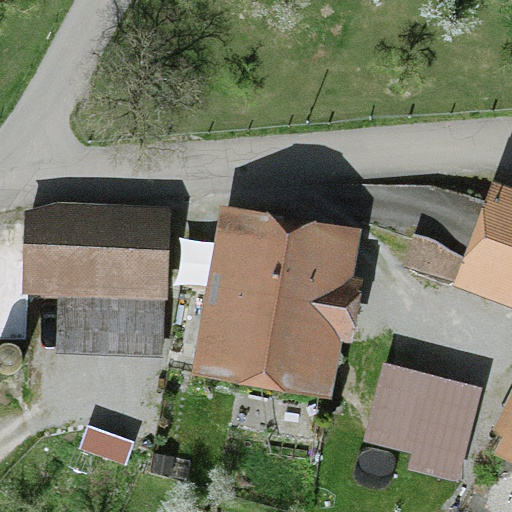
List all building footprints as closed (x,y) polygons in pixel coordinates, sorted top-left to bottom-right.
[(511,201),(501,198),(476,263),(432,238),(415,235),(408,263),(511,292),(511,201)] [(338,283),(347,236),(247,219),(233,295),(220,292),(209,359),(322,379),(330,333),(341,335),(350,285),(338,283)] [(166,291),(168,230),(27,225),(25,286),(66,288),(64,347),(157,351),(159,290),(166,291)] [(7,260),(2,260),(0,261),(0,291),(2,292),(7,293),(12,292),(15,289),(19,286),(21,282),(22,278),(22,274),(21,270),(18,266),(15,263),(11,261),(7,260)] [(3,301),(0,300),(0,334),(5,334),(11,333),(15,330),(17,327),(19,323),(20,318),(20,314),(18,310),(15,306),(12,303),(8,301),(3,301)] [(8,344),(4,344),(0,346),(0,370),(2,372),(7,373),(12,373),(16,371),(19,369),(21,366),(23,362),(23,358),(22,354),(21,351),(19,348),(15,346),(12,344),(8,344)] [(475,396),(386,373),(371,432),(460,454),(475,396)]
